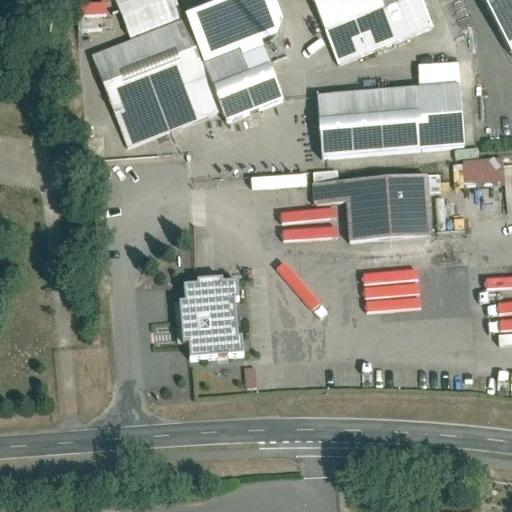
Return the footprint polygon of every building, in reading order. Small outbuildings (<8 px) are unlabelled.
[(242,0),(189,21),(93,63),(128,148),(221,117),(226,126),(281,100),(261,49),(285,33),(271,0),(242,0)] [(413,0),(310,0),(339,69),(427,32),(413,0)] [(511,0),(481,0),(511,55),(511,0)] [(70,9),(71,33),(98,32),(97,7),(70,9)] [(460,87),(317,100),(322,160),(466,147),(460,87)] [(461,191),(502,188),(501,160),(460,162),(461,191)] [(351,246),(431,240),(426,179),(312,187),(314,208),(348,206),(351,246)] [(302,194),(302,184),(247,183),(247,193),(302,194)] [(329,231),(272,234),(273,245),(329,241),(329,231)] [(190,363),(244,359),(242,341),(237,341),(234,304),(239,303),(237,286),(223,287),(223,282),(197,284),(197,289),(184,290),(185,305),(178,306),(182,348),(189,348),(190,363)]
